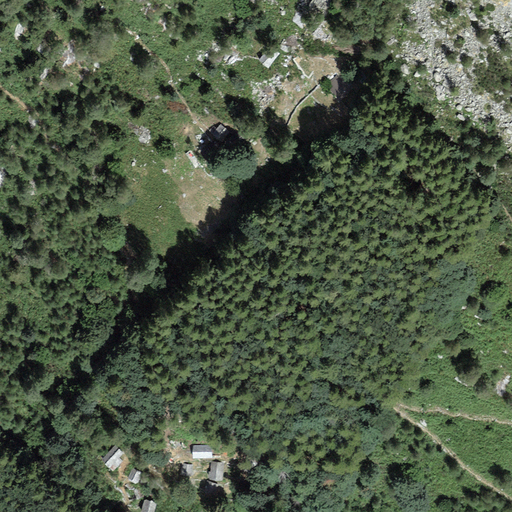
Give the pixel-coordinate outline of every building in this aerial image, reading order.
[(280,54),(267,49),(258,60),(268,68),(280,54)] [(352,89),(336,74),(325,86),(340,101),(352,89)] [(231,134),(220,124),(216,128),(213,126),(209,130),(223,143),(231,134)] [(242,145),(234,140),(229,148),(238,153),(242,145)] [(222,158),(213,147),(206,153),(215,164),(222,158)] [(116,445),(101,460),(102,461),(112,471),(123,461),(119,457),(124,453),(116,445)] [(212,446),(193,446),(193,459),(212,459),(212,446)] [(224,463),(210,462),(209,480),(222,482),(224,463)] [(193,465),(181,464),(180,476),(192,477),(193,465)] [(132,468),(126,480),(136,485),(142,473),(132,468)] [(223,485),(207,481),(205,490),(221,494),(223,485)] [(153,511),(156,503),(145,500),(141,511),(153,511)]
